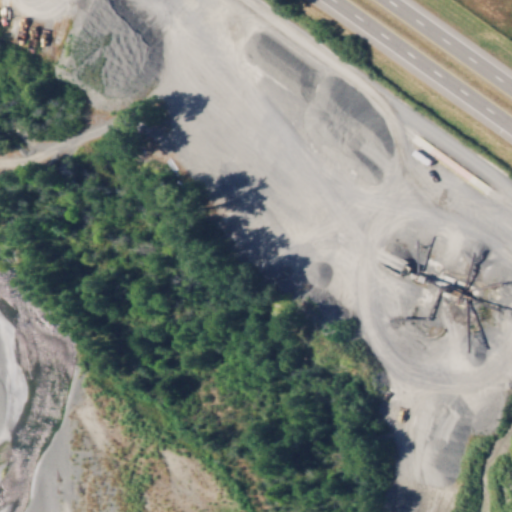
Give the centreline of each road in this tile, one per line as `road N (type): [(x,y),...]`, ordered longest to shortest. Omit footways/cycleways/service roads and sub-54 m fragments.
road 1 (motorway): [(336,0),(511,125)]
road 2 (motorway): [(511,88),(387,0)]
